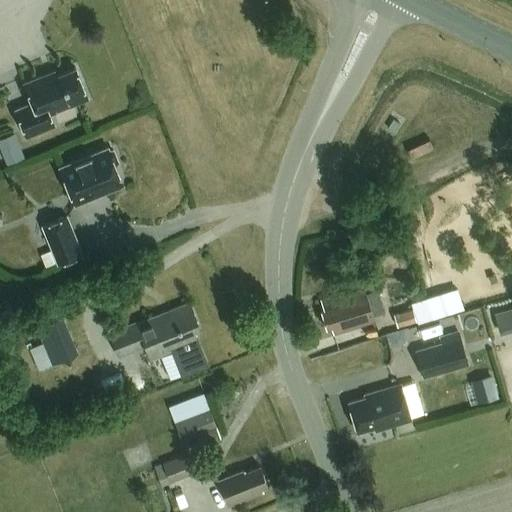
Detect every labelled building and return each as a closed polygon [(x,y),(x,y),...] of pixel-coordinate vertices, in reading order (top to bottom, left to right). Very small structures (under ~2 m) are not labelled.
[(87,99),(74,68),(54,77),(52,72),(23,84),(31,104),(14,111),(25,138),(53,126),(49,115),(87,99)] [(7,165),(23,158),(18,146),(2,152),(7,165)] [(110,151),(106,151),(105,149),(57,168),(72,205),(120,186),(112,166),(115,163),(110,151)] [(14,169),(18,179),(40,170),(36,161),(14,169)] [(41,226),(57,265),(81,255),(66,216),(41,226)] [(399,246),(408,235),(397,227),(389,238),(399,246)] [(443,284),(445,292),(456,289),(454,280),(443,284)] [(331,336),(373,323),(363,290),(336,299),(335,297),(318,302),(321,313),(317,314),(322,330),(328,328),(331,336)] [(440,314),(435,298),(410,305),(412,310),(393,316),(397,328),(416,322),(440,314)] [(193,330),(196,328),(198,327),(188,302),(137,324),(136,322),(135,323),(108,335),(117,357),(144,346),(150,359),(170,351),(181,376),(208,365),(193,330)] [(511,309),(495,314),(500,334),(511,330),(511,309)] [(77,354),(62,317),(36,328),(52,365),(77,354)] [(405,331),(383,338),(387,350),(409,343),(405,331)] [(423,378),(467,365),(457,332),(439,337),(441,344),(415,351),(423,378)] [(362,398),(345,403),(354,432),(370,427),(371,430),(406,419),(396,385),(361,395),(362,398)] [(178,441),(212,428),(205,409),(170,422),(178,441)] [(161,487),(194,474),(186,455),(154,468),(161,487)] [(256,486),(262,484),(255,464),(239,470),(238,467),(213,477),(222,502),(257,489),(256,486)]
